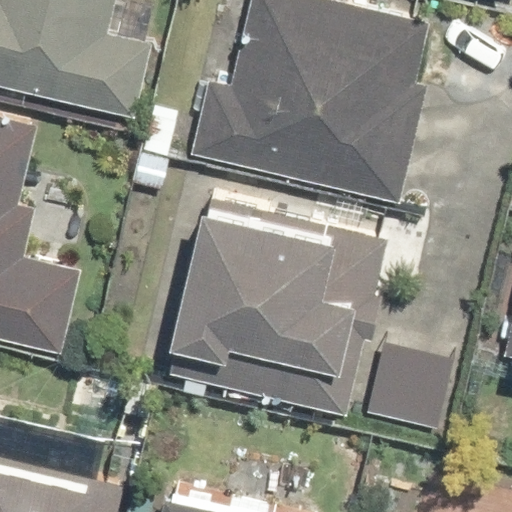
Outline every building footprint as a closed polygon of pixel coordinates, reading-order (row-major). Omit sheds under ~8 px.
[(0,0),(0,79),(132,111),(151,34),(141,31),(148,0),(0,0)] [(204,68),(185,145),(395,196),(424,75),(412,72),(426,12),(376,0),(243,0),(226,73),(204,68)] [(0,332),(59,347),(80,260),(22,246),(34,199),(16,195),(35,116),(0,107),(0,332)] [(388,231),(197,185),(154,363),(345,409),(388,231)] [(511,355),(511,294),(499,353),(511,355)] [(0,407),(0,511),(114,511),(123,475),(91,468),(100,431),(0,407)] [(306,511),(135,474),(126,511),(306,511)]
